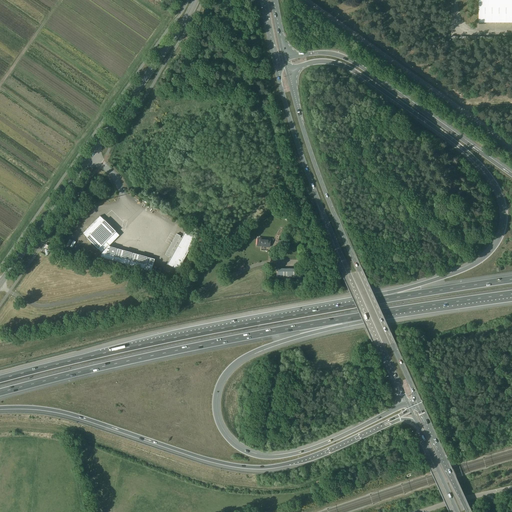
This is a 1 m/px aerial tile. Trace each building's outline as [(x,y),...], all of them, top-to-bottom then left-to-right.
[(511,0),(477,0),(478,22),(511,22),(511,0)] [(100,219),(82,237),(100,254),(107,246),(108,247),(118,237),(100,219)] [(171,256),(167,264),(178,270),(196,236),(185,231),(181,238),(180,237),(180,236),(176,234),(165,254),(169,257),(169,255),(171,256)] [(257,238),(256,245),(262,245),(262,246),(269,247),(270,239),(257,238)] [(287,243),(278,240),(276,247),(286,250),(287,243)] [(120,259),(122,253),(106,249),(103,259),(108,260),(109,256),(120,259)] [(296,269),(277,269),(277,278),(296,278),(296,269)]
